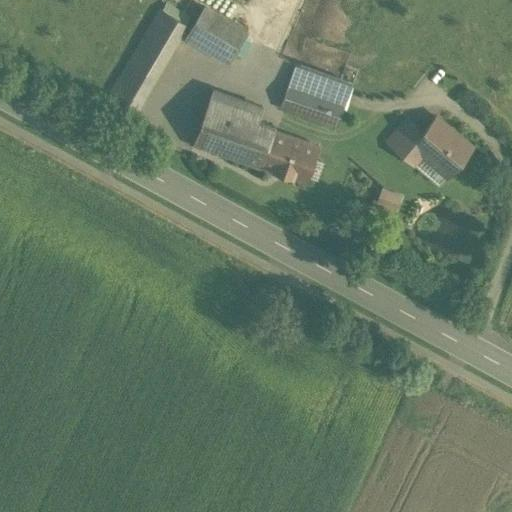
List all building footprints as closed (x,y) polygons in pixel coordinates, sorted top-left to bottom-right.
[(246,30),(204,5),(186,35),(228,60),(246,30)] [(185,24),(159,8),(103,103),(130,119),(185,24)] [(351,87),(293,66),(286,86),(343,105),(343,107),(344,107),(351,87)] [(343,105),(286,86),(279,107),(280,107),(336,126),(343,107),(343,105)] [(261,105),(212,88),(193,143),(259,166),(260,164),(272,130),(273,125),(256,119),(261,105)] [(470,146),(435,116),(422,131),(411,122),(392,145),(412,162),(420,153),(427,159),(430,155),(448,171),(470,146)] [(316,145),(272,130),(260,164),(304,180),(316,145)] [(380,185),(378,194),(399,199),(401,189),(380,185)] [(377,194),(374,202),(394,210),(397,201),(377,194)]
